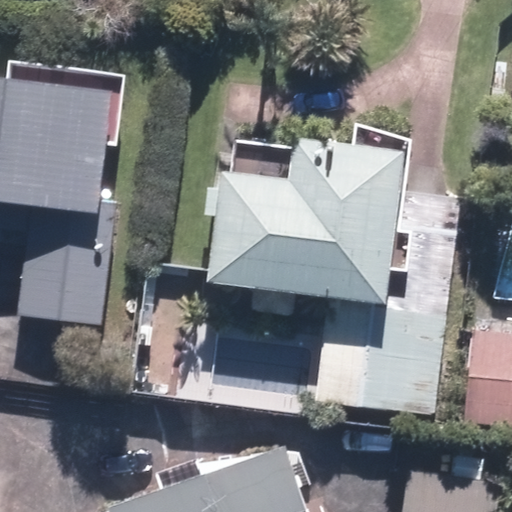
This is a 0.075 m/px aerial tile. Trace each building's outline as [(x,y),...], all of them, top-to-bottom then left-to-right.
[(116,98),(0,82),(0,247),(23,251),(14,319),(101,330),(117,204),(103,202),(116,98)] [(313,406),(431,421),(459,199),(405,192),(409,159),(217,135),(198,292),(325,307),(313,406)] [(203,365),(205,334),(211,334),(213,303),(146,298),(139,395),(206,400),(209,365),(203,365)] [(511,338),(469,333),(458,427),(511,432),(511,338)] [(301,511),(278,448),(103,511),(301,511)] [(401,470),(395,511),(493,511),(497,481),(401,470)]
